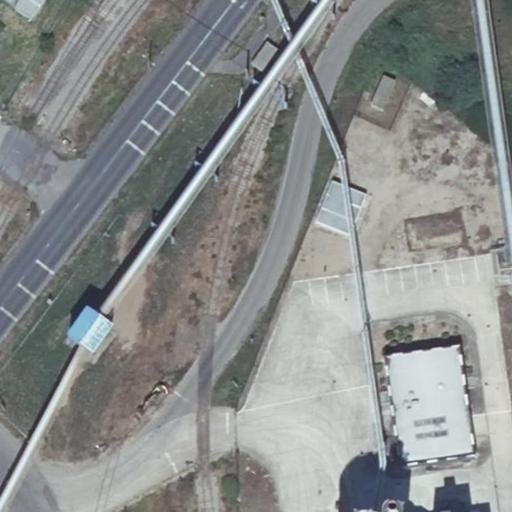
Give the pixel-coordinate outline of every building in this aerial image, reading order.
[(43,0),(18,0),(14,7),(30,19),(43,0)] [(395,82),(383,77),(370,106),(382,112),(395,82)] [(363,205),(329,192),(313,232),(347,246),(363,205)] [(96,355),(78,344),(56,371),(76,384),(85,390),(105,361),(96,355)] [(459,349),(384,359),(398,467),(474,457),(459,349)]
